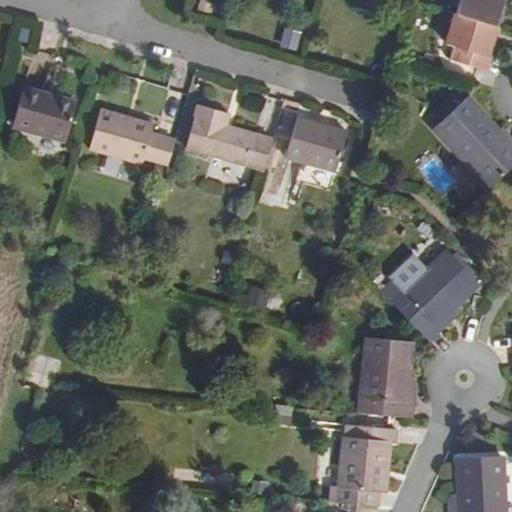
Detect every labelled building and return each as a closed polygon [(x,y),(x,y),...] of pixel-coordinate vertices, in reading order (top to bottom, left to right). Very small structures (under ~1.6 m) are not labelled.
[(499,53),(511,0),(467,0),(458,42),(464,43),(460,59),(499,68),(502,54),(499,53)] [(67,143),(78,103),(25,89),(15,129),(67,143)] [(511,170),(511,135),(507,139),(469,100),(439,129),(470,161),(465,166),(490,192),(511,170)] [(268,171),(278,138),(234,126),(238,114),(204,105),(192,149),(268,171)] [(169,168),(177,141),(156,135),(158,128),(104,112),(93,151),(147,166),(148,162),(169,168)] [(336,172),(348,130),(299,116),(287,158),(336,172)] [(437,326),(480,284),(449,252),(395,305),(431,342),(443,331),(437,326)] [(406,403),(411,342),(366,338),(359,415),(413,420),(414,404),(406,403)] [(397,444),(398,428),(346,423),(341,485),(333,485),(332,502),(379,506),(380,489),(385,489),(389,443),(397,444)] [(505,511),(503,456),(457,458),(459,511),(505,511)]
